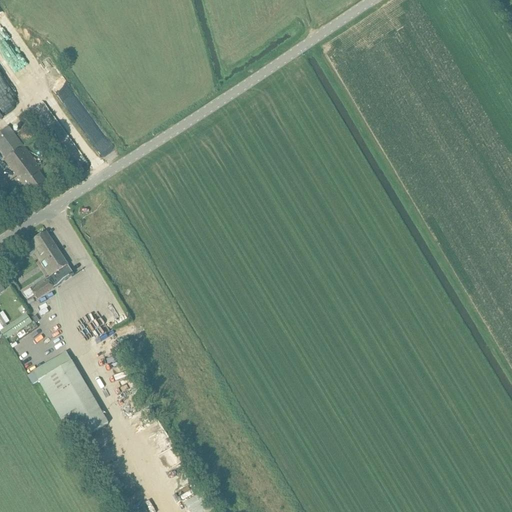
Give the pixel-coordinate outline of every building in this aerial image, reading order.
[(0,65),(1,66),(5,63),(15,80),(27,72),(0,28),(0,65)] [(61,146),(70,139),(41,101),(28,110),(56,146),(59,144),(61,146)] [(39,172),(40,171),(8,128),(0,134),(0,150),(7,159),(5,161),(31,196),(48,184),(39,172)] [(12,192),(0,175),(0,198),(1,200),(12,192)] [(68,266),(52,242),(46,233),(32,243),(37,251),(34,253),(40,262),(50,278),(68,266)] [(46,278),(30,289),(30,290),(32,293),(35,296),(38,301),(54,290),(46,278)] [(30,290),(24,294),(28,300),(35,296),(32,293),(30,290)] [(1,331),(7,340),(32,322),(27,314),(1,331)] [(110,344),(100,351),(103,355),(113,348),(110,344)] [(67,353),(29,376),(27,376),(32,385),(39,381),(75,443),(108,424),(67,353)]
